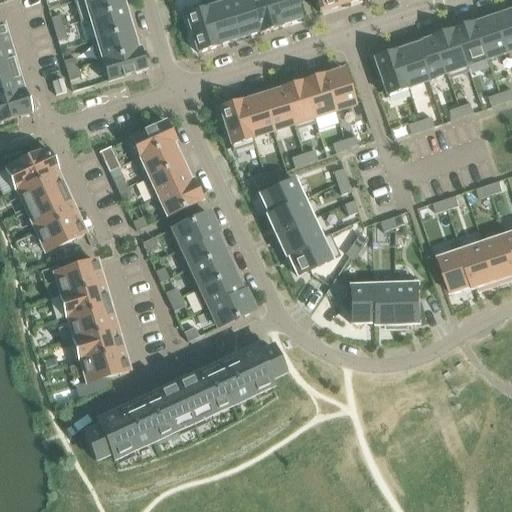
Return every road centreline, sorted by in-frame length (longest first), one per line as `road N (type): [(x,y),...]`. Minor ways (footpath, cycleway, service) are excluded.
road 1 (residential): [(464,0),(175,92)]
road 2 (residential): [(111,272),(145,385),(283,321)]
road 3 (residential): [(511,310),(415,361),(366,366),(317,350),(283,321)]
road 4 (residential): [(283,321),(175,92)]
road 5 (residential): [(175,92),(48,130)]
